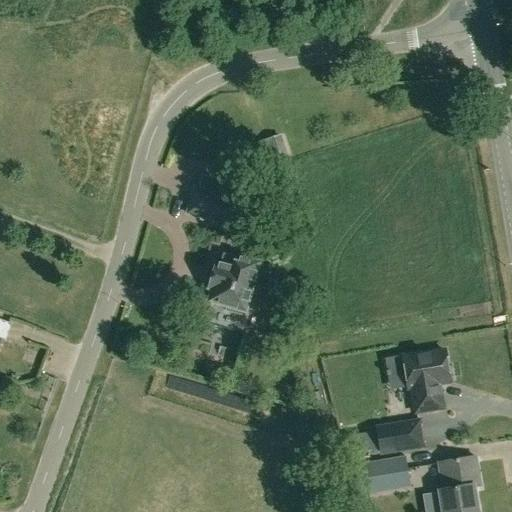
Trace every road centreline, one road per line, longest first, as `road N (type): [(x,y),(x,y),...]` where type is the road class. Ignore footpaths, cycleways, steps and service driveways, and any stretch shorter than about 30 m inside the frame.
road 1 (unclassified): [(36,511),(162,124),(188,94),(235,67),(483,29)]
road 2 (secondary): [(511,212),(483,29)]
